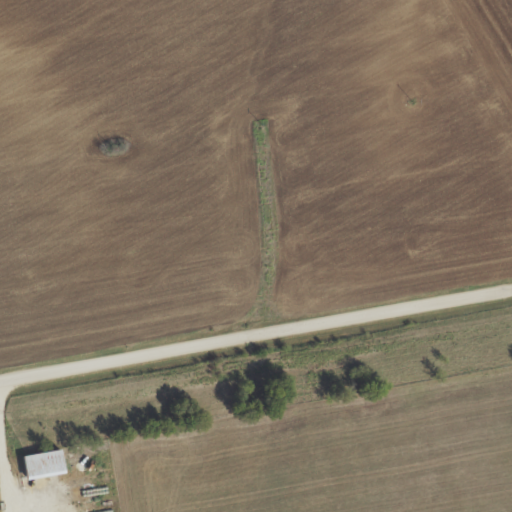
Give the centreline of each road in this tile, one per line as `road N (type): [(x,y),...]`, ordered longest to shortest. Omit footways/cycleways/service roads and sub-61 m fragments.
road 1 (residential): [(0,378),(511,284)]
road 2 (track): [(22,511),(7,377)]
